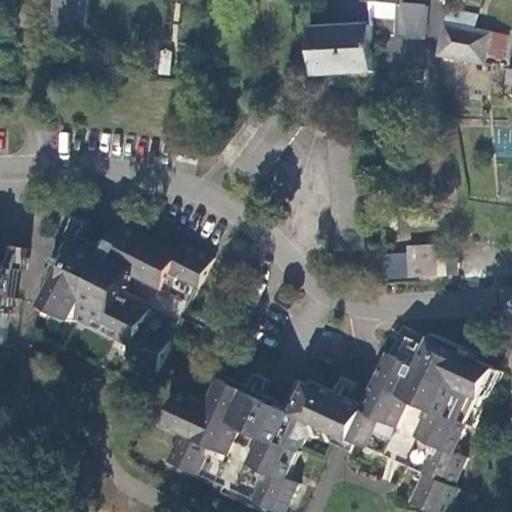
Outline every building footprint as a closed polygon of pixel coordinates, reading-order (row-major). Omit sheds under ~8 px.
[(14,0),(0,0),(0,14),(14,15),(14,0)] [(56,0),(57,27),(84,28),(87,0),(56,0)] [(401,4),(401,0),(366,0),(366,2),(370,2),(371,17),(399,19),(398,36),(425,38),(428,7),(401,4)] [(450,9),(440,56),(487,64),(494,33),(476,30),(479,15),(450,9)] [(371,24),(311,28),(314,76),(374,72),(371,24)] [(253,113),(221,157),(256,183),(298,126),(275,108),(265,123),(253,113)] [(359,134),(328,136),(335,251),(366,249),(359,134)] [(79,242),(48,305),(76,320),(78,317),(133,344),(128,356),(157,370),(214,258),(186,244),(181,253),(126,226),(110,257),(79,242)] [(434,246),(406,247),(407,265),(450,264),(434,246)] [(399,257),(386,258),(387,279),(400,278),(399,257)] [(407,265),(408,278),(449,276),(450,264),(407,265)] [(0,338),(5,339),(14,269),(6,268),(0,267),(0,338)] [(231,386),(219,381),(206,408),(179,396),(166,425),(183,433),(170,460),(281,511),(283,511),(296,485),(285,480),(312,422),(426,475),(413,503),(432,511),(449,511),(459,489),(454,487),(467,457),(457,452),(469,425),(474,427),(499,371),(405,326),(366,411),(357,407),(298,379),(284,409),(231,386)]
